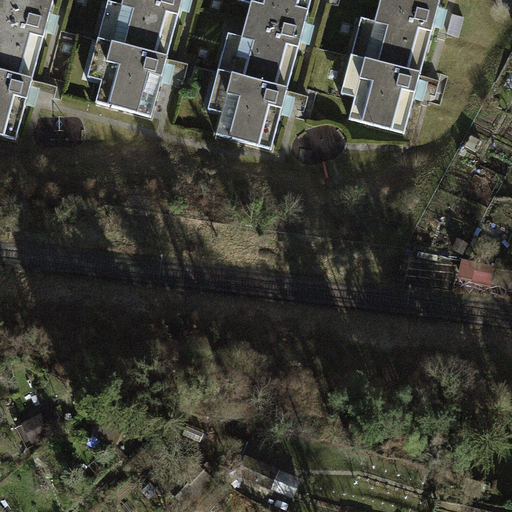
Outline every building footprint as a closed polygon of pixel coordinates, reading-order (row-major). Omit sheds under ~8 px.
[(0,0),(0,72),(32,81),(53,0),(0,0)] [(124,0),(112,44),(167,59),(182,0),(124,0)] [(252,0),(232,77),(287,91),(311,0),(252,0)] [(381,0),(366,61),(421,75),(440,0),(381,0)] [(459,37),(464,18),(453,15),(448,34),(459,37)] [(112,44),(97,103),(151,118),(167,59),(112,44)] [(366,61),(350,120),(405,134),(421,75),(366,61)] [(0,72),(0,135),(16,140),(32,81),(0,72)] [(232,77),(216,135),(271,150),(287,91),(232,77)] [(66,429),(56,410),(22,428),(33,447),(66,429)] [(295,502),(301,491),(281,481),(276,492),(295,502)]
